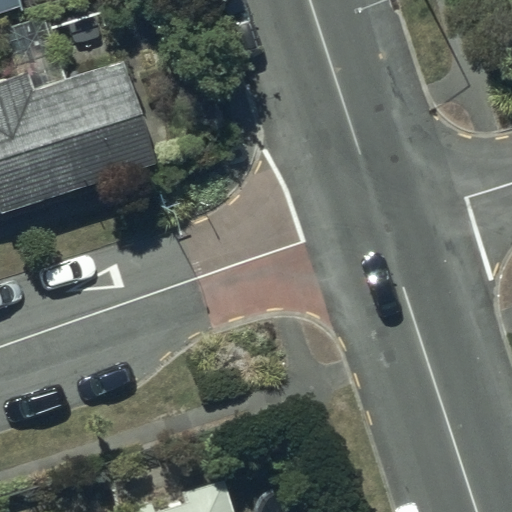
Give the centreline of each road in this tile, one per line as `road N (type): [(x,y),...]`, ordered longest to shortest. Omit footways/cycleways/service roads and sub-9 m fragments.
road 1 (residential): [(383,224),(0,344)]
road 2 (tertiary): [(383,224),(476,511)]
road 3 (tertiary): [(311,0),(383,224)]
road 4 (residential): [(511,184),(383,224)]
